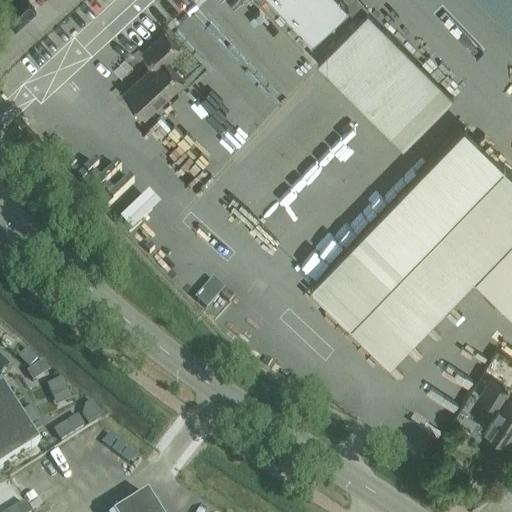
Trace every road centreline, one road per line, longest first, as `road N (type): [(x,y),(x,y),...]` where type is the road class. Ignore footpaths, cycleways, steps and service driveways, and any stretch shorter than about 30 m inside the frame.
road 1 (tertiary): [(395,511),(231,403),(0,210)]
road 2 (unknown): [(181,210),(307,96),(333,96),(370,137),(370,154),(251,279)]
road 3 (unknown): [(251,279),(373,391),(325,464)]
road 4 (unknown): [(48,77),(181,210)]
